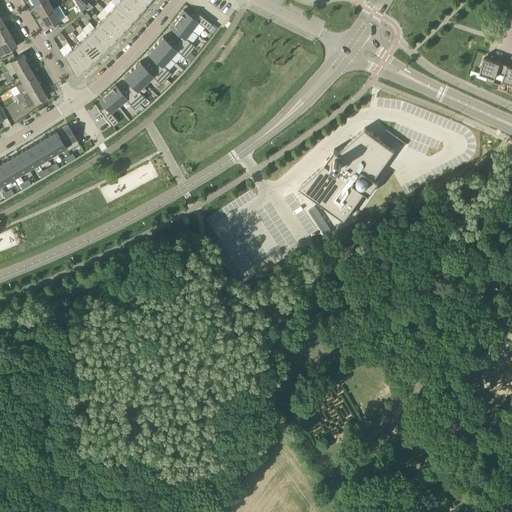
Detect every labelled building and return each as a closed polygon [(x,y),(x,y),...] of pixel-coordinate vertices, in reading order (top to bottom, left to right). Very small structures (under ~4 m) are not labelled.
[(41,16),(53,10),(47,0),(44,0),(35,6),(41,16)] [(74,0),(81,11),(86,5),(81,0),(74,0)] [(140,12),(141,11),(126,0),(118,0),(118,1),(116,4),(115,4),(115,5),(133,20),(139,14),(138,13),(139,12),(140,12)] [(147,3),(148,2),(144,0),(126,0),(141,11),(146,5),(145,4),(147,3)] [(133,21),(133,20),(115,5),(111,9),(109,12),(108,12),(126,29),(131,22),(132,20),(133,21)] [(53,10),(41,16),(48,27),(60,21),(53,10)] [(176,19),(192,30),(198,22),(207,29),(212,23),(195,10),(191,16),(183,10),(176,19)] [(125,29),(126,29),(108,12),(104,17),(102,19),(101,19),(101,20),(118,37),(124,31),(123,30),(124,29),(125,29)] [(192,30),(176,19),(169,28),(177,34),(173,39),(190,52),(195,45),(185,38),(192,30)] [(117,38),(118,37),(101,20),(97,24),(95,27),(94,27),(110,45),(116,39),(115,38),(117,37),(117,38)] [(0,41),(11,35),(5,24),(0,27),(0,41)] [(109,46),(110,45),(94,27),(90,31),(90,32),(87,34),(102,53),(108,47),(107,46),(109,45),(109,46)] [(80,41),(79,41),(94,61),(100,55),(99,54),(100,53),(101,54),(102,53),(87,34),(82,39),(80,41)] [(0,41),(0,55),(17,46),(11,35),(0,41)] [(155,45),(169,57),(176,50),(185,58),(190,52),(173,39),(169,43),(163,36),(155,45)] [(64,54),(72,47),(68,41),(59,49),(64,54)] [(93,62),(94,61),(79,41),(75,46),(72,48),(71,48),(85,68),(91,63),(91,62),(92,61),(93,62)] [(162,65),(169,57),(155,45),(148,53),(155,60),(151,65),(166,79),(171,73),(162,65)] [(84,69),(85,68),(71,48),(67,52),(67,53),(63,56),(71,69),(72,69),(76,76),(83,70),(82,70),(84,69)] [(22,54),(10,61),(16,71),(28,64),(22,54)] [(481,65),(482,65),(479,73),(488,75),(486,80),(493,82),(496,72),(504,75),(507,65),(493,60),(493,59),(484,56),(481,65)] [(151,65),(147,69),(140,61),(132,69),(145,83),(152,76),(160,85),(166,79),(151,65)] [(22,82),(34,75),(28,64),(16,71),(22,82)] [(506,91),(511,92),(511,66),(507,65),(504,75),(502,80),(509,82),(506,91)] [(126,88),(140,104),(146,98),(138,90),(145,83),(132,69),(124,77),(131,84),(126,88)] [(8,82),(14,79),(11,74),(5,78),(8,82)] [(18,98),(40,85),(34,75),(22,82),(17,85),(20,91),(15,94),(18,98)] [(115,84),(107,92),(119,106),(126,100),(134,109),(140,104),(126,88),(122,92),(115,84)] [(29,106),(34,103),(47,96),(40,85),(18,98),(21,103),(25,100),(29,106)] [(118,122),(111,113),(119,106),(107,92),(98,99),(104,107),(99,110),(112,127),(118,122)] [(65,147),(64,147),(67,151),(79,144),(67,123),(55,131),(65,147)] [(325,163),(299,187),(344,219),(364,191),(369,194),(379,181),(374,177),(394,149),(364,128),(338,151),(334,149),(324,162),(325,163)] [(46,136),(56,152),(64,147),(65,147),(55,131),(46,136)] [(37,141),(46,158),(56,152),(46,136),(37,141)] [(28,147),(38,163),(46,158),(37,141),(28,147)] [(29,168),(38,163),(28,147),(19,152),(29,168)] [(29,168),(19,152),(10,158),(19,174),(29,168)] [(10,179),(19,174),(10,158),(1,163),(10,179)] [(0,184),(1,185),(10,179),(1,163),(0,163),(0,184)] [(448,205),(455,201),(451,192),(443,196),(448,205)]
